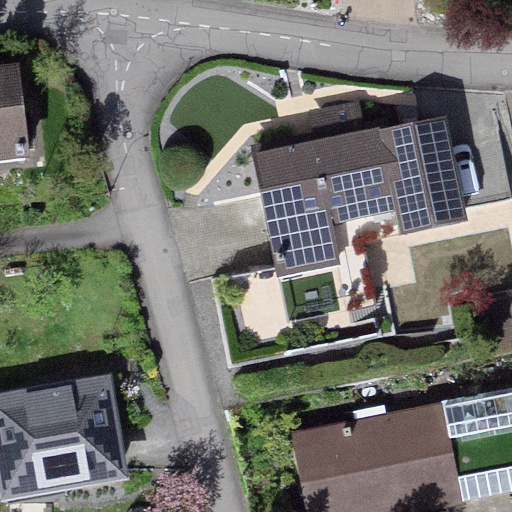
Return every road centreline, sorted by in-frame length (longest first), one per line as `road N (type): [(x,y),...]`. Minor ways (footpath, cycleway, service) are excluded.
road 1 (residential): [(223,511),(122,126),(122,17)]
road 2 (residential): [(511,66),(122,17)]
road 3 (residential): [(122,17),(0,13)]
